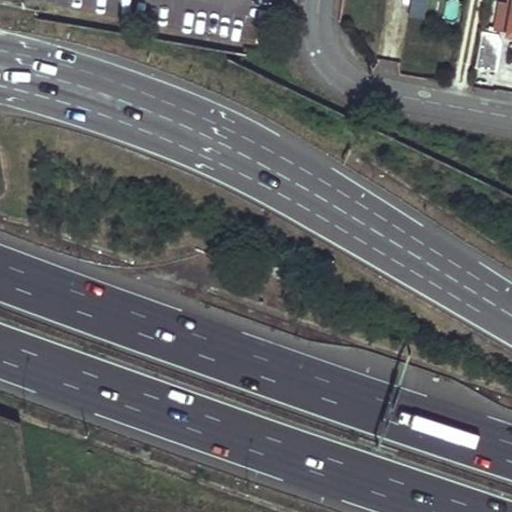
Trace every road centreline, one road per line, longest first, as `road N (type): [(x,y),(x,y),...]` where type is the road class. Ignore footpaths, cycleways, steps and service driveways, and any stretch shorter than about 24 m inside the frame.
road 1 (motorway): [(511,316),(224,147),(105,97),(0,65)]
road 2 (motorway): [(511,453),(0,276)]
road 3 (motorway): [(0,353),(457,511)]
road 4 (residential): [(511,117),(350,80),(323,53),(319,0)]
